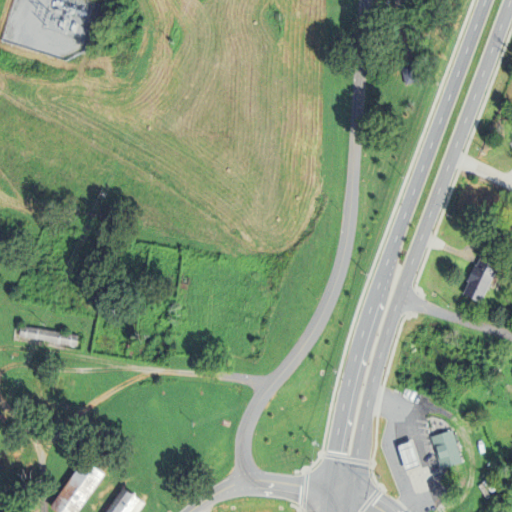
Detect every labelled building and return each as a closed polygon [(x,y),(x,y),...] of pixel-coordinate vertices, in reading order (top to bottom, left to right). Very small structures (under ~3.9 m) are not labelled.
[(464,69),(460,55),(466,54),(461,30),(437,36),(446,73),(464,69)] [(402,65),(416,61),(421,80),(407,84),(402,65)] [(475,208),(486,188),(490,191),(490,189),(502,195),(495,206),(498,208),(493,217),(475,208)] [(482,259),(483,257),(501,266),(484,302),(466,294),(472,282),(469,281),(477,264),(479,265),(482,259)] [(421,347),(416,357),(424,361),(439,331),(415,319),(406,339),(421,347)] [(80,336),(78,347),(20,337),(22,326),(80,336)] [(127,354),(129,344),(143,347),(141,357),(127,354)] [(448,468),(444,470),(434,436),(456,430),(466,463),(448,468)] [(394,446),(402,471),(416,466),(409,442),(394,446)] [(402,446),(416,442),(424,467),(410,471),(402,446)] [(0,471),(7,476),(11,470),(15,472),(20,465),(16,463),(18,459),(0,447),(0,455),(1,456),(0,458),(0,471)] [(60,511),(79,511),(107,474),(87,460),(53,507),(60,511)] [(278,494),(302,500),(308,480),(283,474),(278,494)] [(140,511),(147,503),(125,488),(107,511),(140,511)]
